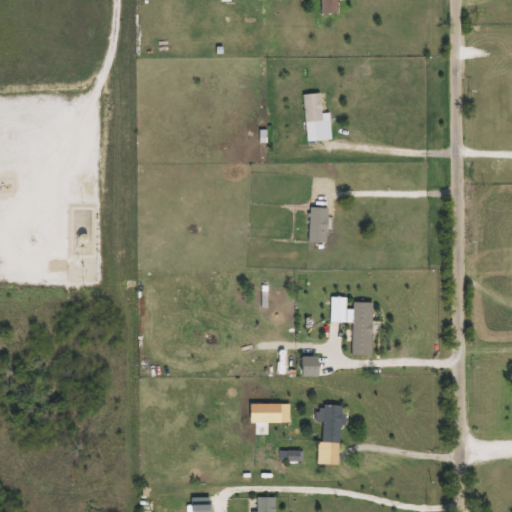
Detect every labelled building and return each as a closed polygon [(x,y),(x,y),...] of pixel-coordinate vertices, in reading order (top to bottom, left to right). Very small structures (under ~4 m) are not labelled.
[(317,14),(317,0),(334,0),(334,14),(317,14)] [(300,94),(317,94),(318,122),(301,122),(300,94)] [(324,243),(306,243),(306,208),(324,208),(324,243)] [(359,280),(359,300),(345,300),(345,280),(359,280)] [(369,356),(349,356),(349,303),(369,303),(369,356)] [(319,443),(319,406),(339,406),(339,443),(319,443)] [(272,498),(272,511),(254,511),(254,498),(272,498)] [(245,499),(245,511),(223,511),(223,499),(245,499)]
